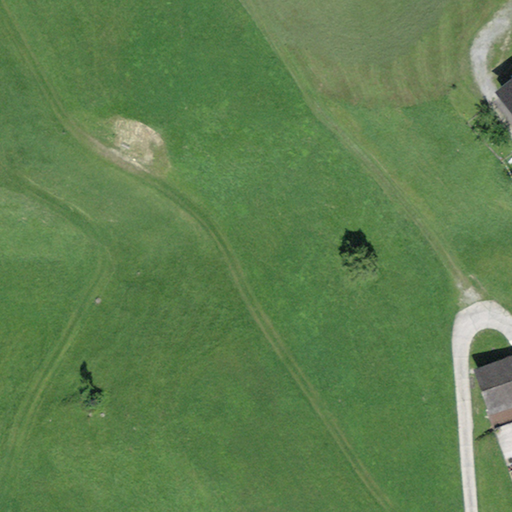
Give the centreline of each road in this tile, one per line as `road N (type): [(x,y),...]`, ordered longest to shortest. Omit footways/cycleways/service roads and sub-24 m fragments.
road 1 (track): [(0,15),(58,119),(91,150),(218,227),(332,424),(399,511)]
road 2 (unclassified): [(472,511),(462,334),(483,315),(511,330)]
